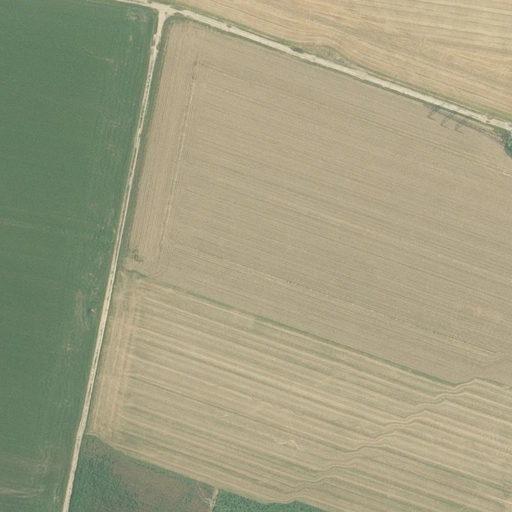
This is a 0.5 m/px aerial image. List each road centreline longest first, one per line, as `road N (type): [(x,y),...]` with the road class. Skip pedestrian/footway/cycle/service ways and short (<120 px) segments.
road 1 (track): [(65,511),(161,8)]
road 2 (track): [(161,8),(511,129)]
